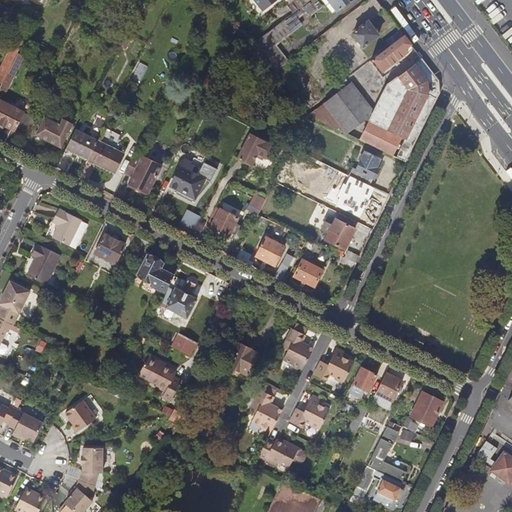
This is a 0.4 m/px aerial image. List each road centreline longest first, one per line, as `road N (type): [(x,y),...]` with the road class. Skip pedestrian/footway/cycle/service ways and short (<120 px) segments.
road 1 (residential): [(37,173),(334,324)]
road 2 (residential): [(334,324),(350,309),(462,78)]
road 3 (residential): [(334,324),(473,393)]
road 4 (residential): [(420,511),(473,393)]
